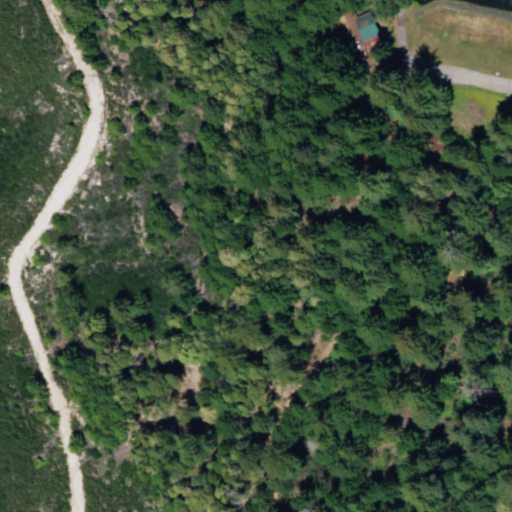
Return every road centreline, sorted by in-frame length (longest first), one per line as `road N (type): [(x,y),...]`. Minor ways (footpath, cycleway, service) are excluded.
road 1 (track): [(58,0),(101,104),(97,141),(8,275),(67,430),(76,511),(275,501),(408,417),(440,347),(442,280),(461,216),(511,221)]
road 2 (track): [(363,44),(373,70),(511,98)]
